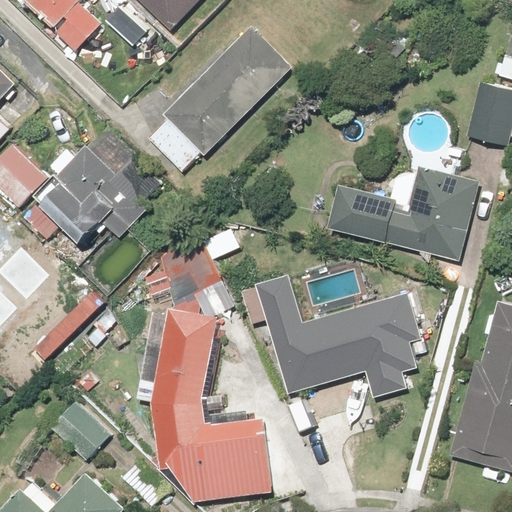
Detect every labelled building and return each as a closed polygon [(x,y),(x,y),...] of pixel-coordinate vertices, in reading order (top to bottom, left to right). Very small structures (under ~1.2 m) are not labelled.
[(33,0),(83,50),(108,25),(85,2),(86,0),(33,0)] [(144,0),(175,30),(204,0),(144,0)] [(152,34),(124,6),(111,18),(139,47),(152,34)] [(255,20),(169,111),(212,152),(298,61),(255,20)] [(0,104),(28,74),(0,48),(0,104)] [(511,88),(484,83),(472,137),(511,146),(511,88)] [(90,142),(40,193),(88,240),(99,230),(103,233),(110,225),(126,240),(160,206),(151,197),(167,180),(116,130),(97,149),(90,142)] [(50,178),(17,142),(0,157),(0,184),(20,206),(50,178)] [(336,225),(465,265),(491,180),(428,161),(416,201),(349,181),(336,225)] [(0,245),(0,292),(23,269),(0,245)] [(402,264),(377,270),(382,293),(407,287),(402,264)] [(418,290),(311,317),(299,272),(246,285),(256,323),(273,319),(291,393),(372,372),(378,396),(412,388),(407,370),(421,367),(414,342),(430,338),(418,290)] [(511,467),(511,310),(498,307),(457,452),(511,467)] [(269,416),(211,423),(208,400),(224,318),(174,309),(157,396),(169,468),(199,500),(278,491),(269,416)] [(124,323),(113,311),(87,334),(98,346),(124,323)] [(76,408),(57,427),(80,449),(92,460),(119,431),(92,406),(84,415),(76,408)] [(80,449),(57,427),(44,442),(66,463),(80,449)] [(143,460),(126,478),(157,507),(174,489),(143,460)] [(130,511),(134,509),(96,468),(55,498),(37,481),(6,511),(130,511)]
